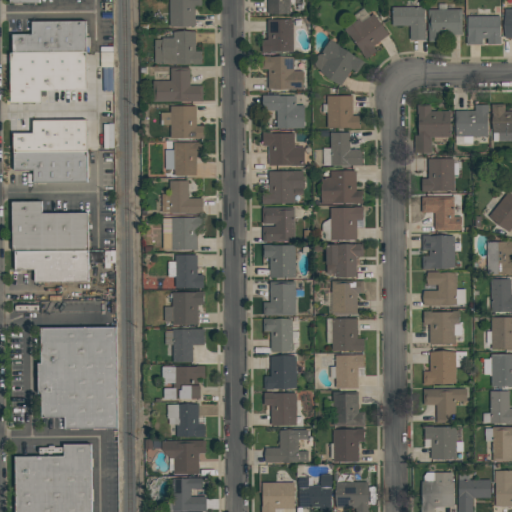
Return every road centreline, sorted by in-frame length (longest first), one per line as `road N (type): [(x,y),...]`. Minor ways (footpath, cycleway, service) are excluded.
road 1 (residential): [(230,0),(236,511)]
road 2 (residential): [(395,85),(393,511)]
